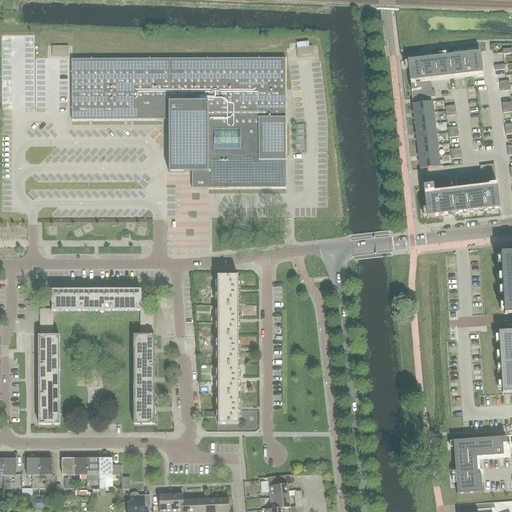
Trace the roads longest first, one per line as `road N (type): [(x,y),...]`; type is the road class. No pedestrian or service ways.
road 1 (secondary): [(332,250),(366,511)]
road 2 (residential): [(273,454),(267,255)]
road 3 (residential): [(189,446),(5,444)]
road 4 (residential): [(189,446),(174,263)]
road 5 (residential): [(5,444),(11,263)]
road 6 (secondary): [(332,250),(511,228)]
road 7 (unknown): [(287,197),(303,194),(308,180),(301,59)]
road 8 (tertiary): [(11,263),(159,263)]
